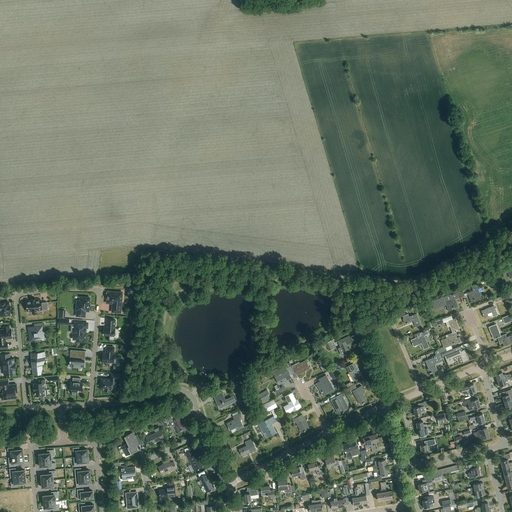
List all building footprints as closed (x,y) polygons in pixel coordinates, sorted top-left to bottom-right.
[(482,298),(478,289),(481,288),(479,283),(471,286),(473,290),(468,292),(472,302),(482,298)] [(123,292),(108,291),(108,293),(107,293),(107,296),(107,303),(113,304),(112,312),(121,313),(123,292)] [(450,294),(431,301),(434,310),(446,305),(449,311),(452,309),(452,308),(458,305),(456,300),(454,297),(458,296),(457,295),(456,293),(450,295),(450,294)] [(77,304),(76,310),(77,310),(76,316),(85,317),(86,311),(89,311),(89,307),(90,307),(90,304),(89,304),(90,298),(81,297),(80,304),(77,304)] [(0,298),(0,311),(1,312),(1,315),(10,315),(10,311),(11,311),(10,306),(9,306),(9,302),(1,303),(0,298)] [(41,300),(36,300),(36,299),(31,299),(31,301),(26,301),(27,311),(32,311),(32,313),(37,313),(37,310),(42,310),(48,310),(47,302),(41,303),(41,300)] [(488,308),(482,310),(484,317),(493,314),(493,316),(498,314),(494,305),(487,308),(488,308)] [(417,313),(409,316),(408,314),(406,315),(405,312),(399,314),(400,317),(403,316),(404,318),(403,319),(404,324),(413,320),(416,327),(421,324),(417,313)] [(511,319),(510,315),(503,317),(505,323),(511,320),(511,319)] [(448,320),(451,326),(453,332),(456,331),(457,331),(460,329),(456,318),(448,320)] [(108,319),(107,328),(105,328),(104,335),(114,336),(115,320),(108,319)] [(442,319),(433,323),(435,327),(438,326),(437,325),(444,322),(442,319)] [(86,340),(87,333),(86,333),(86,327),(87,328),(88,323),(75,322),(74,338),(77,338),(77,341),(82,342),(82,340),(86,340)] [(41,338),(41,333),(43,332),(42,328),(45,328),(42,328),(42,323),(34,323),(34,327),(32,327),(32,329),(29,329),(29,334),(30,334),(31,340),(35,340),(35,346),(36,346),(35,338),(41,338)] [(498,338),(499,340),(507,337),(505,334),(501,336),(496,324),(489,327),(492,333),(494,338),(497,337),(497,338),(498,338)] [(0,339),(1,342),(0,342),(0,348),(7,348),(7,342),(5,342),(5,338),(12,337),(12,338),(11,329),(10,329),(9,327),(4,328),(4,329),(0,329),(0,339)] [(424,335),(428,333),(427,330),(421,333),(422,335),(417,337),(411,340),(414,346),(422,343),(424,348),(429,346),(424,335)] [(444,347),(439,348),(441,353),(447,350),(446,347),(453,345),(452,344),(454,343),(455,344),(461,341),(459,336),(457,337),(456,335),(457,334),(456,331),(453,332),(451,333),(448,334),(449,337),(441,340),(444,347)] [(511,343),(511,342),(511,334),(507,337),(499,340),(500,343),(503,342),(505,345),(511,343)] [(347,343),(352,341),(349,336),(338,340),(342,347),(338,348),(341,355),(351,351),(347,343)] [(334,348),(330,340),(325,343),(329,351),(334,348)] [(114,362),(115,354),(113,354),(114,347),(107,347),(106,351),(107,351),(107,354),(103,353),(102,361),(114,362)] [(454,348),(441,353),(443,357),(445,356),(449,365),(454,363),(455,363),(455,362),(455,361),(454,360),(453,358),(458,356),(460,355),(463,362),(469,360),(465,349),(463,350),(461,351),(461,349),(455,351),(454,348)] [(85,351),(71,350),(69,366),(67,366),(84,368),(85,358),(84,358),(85,351)] [(441,353),(439,350),(435,351),(437,355),(433,356),(434,358),(426,361),(429,368),(428,369),(430,373),(432,372),(431,372),(437,370),(434,364),(444,360),(443,357),(441,353)] [(43,365),(42,357),(46,357),(45,352),(31,353),(33,370),(32,370),(33,375),(41,374),(43,365)] [(15,368),(16,368),(16,363),(15,363),(14,359),(11,359),(10,353),(1,354),(2,360),(3,360),(4,375),(16,374),(15,368)] [(298,374),(305,371),(304,369),(310,366),(306,360),(294,366),(293,364),(290,366),(293,373),(294,373),(297,372),(298,374)] [(347,367),(354,380),(361,376),(363,375),(358,365),(355,362),(347,367)] [(291,374),(293,373),(290,366),(288,363),(273,371),(279,382),(285,379),(286,380),(292,377),(291,374)] [(333,368),(329,370),(333,379),(337,377),(333,368)] [(498,380),(511,376),(510,374),(507,375),(506,374),(503,375),(502,372),(496,374),(498,380)] [(100,388),(105,389),(105,391),(110,391),(110,389),(115,390),(116,380),(120,380),(121,374),(111,374),(111,379),(101,378),(100,388)] [(326,379),(328,378),(327,375),(321,378),(322,380),(317,382),(324,395),(332,391),(326,379)] [(511,376),(498,380),(499,386),(509,383),(508,380),(511,379),(511,376)] [(78,390),(83,391),(83,382),(80,382),(80,378),(73,377),(73,381),(70,381),(70,386),(71,386),(71,394),(78,395),(78,390)] [(16,393),(17,393),(17,384),(9,385),(8,380),(0,381),(0,388),(5,388),(6,394),(3,394),(2,395),(2,399),(3,399),(6,399),(6,400),(7,400),(7,399),(15,398),(16,397),(16,393)] [(40,383),(34,384),(34,385),(33,385),(34,387),(33,387),(33,389),(34,389),(34,391),(35,391),(35,396),(45,395),(45,394),(48,394),(47,389),(44,389),(44,383),(45,383),(45,380),(40,380),(40,383)] [(467,386),(461,388),(463,394),(469,392),(470,394),(476,392),(474,383),(467,385),(467,386)] [(364,396),(362,392),(365,391),(364,389),(362,385),(353,390),(361,404),(365,401),(365,403),(370,400),(366,395),(364,396)] [(511,392),(511,389),(505,391),(506,395),(502,396),(504,402),(511,399),(511,392)] [(343,396),(346,395),(345,394),(344,391),(335,396),(336,396),(331,399),(332,401),(339,413),(343,411),(343,412),(344,411),(347,409),(346,408),(348,407),(343,396)] [(220,408),(236,401),(234,395),(226,399),(222,392),(214,395),(220,408)] [(300,407),(301,406),(299,402),(298,403),(293,392),(286,396),(291,406),(287,408),(289,412),(300,407)] [(464,406),(469,405),(471,409),(474,408),(481,407),(478,398),(472,400),(472,398),(463,401),(464,406)] [(262,405),(265,413),(278,406),(274,399),(262,405)] [(422,415),(421,411),(425,411),(425,407),(428,406),(427,401),(424,401),(424,402),(418,403),(419,407),(414,408),(415,416),(422,415)] [(274,409),(271,410),(277,421),(280,419),(274,409)] [(235,419),(227,423),(230,430),(231,429),(233,432),(237,430),(244,427),(240,418),(242,417),(240,413),(233,416),(235,419)] [(439,425),(449,422),(448,418),(446,419),(444,413),(436,415),(437,421),(438,421),(439,425)] [(471,421),(475,420),(476,424),(479,423),(485,422),(483,413),(476,415),(473,416),(470,417),(471,421)] [(183,423),(182,422),(180,417),(176,418),(174,414),(165,418),(167,423),(170,421),(173,427),(175,426),(178,432),(182,430),(183,431),(188,428),(185,422),(183,423)] [(303,414),(299,416),(294,419),(295,422),(297,421),(302,432),(310,428),(303,414)] [(264,433),(266,431),(269,437),(277,432),(272,424),(277,422),(274,416),(259,423),(264,433)] [(442,430),(443,434),(451,432),(449,424),(446,425),(447,429),(442,430)] [(426,434),(425,431),(432,430),(431,426),(418,428),(419,435),(426,434)] [(147,446),(161,439),(161,440),(165,439),(159,427),(155,429),(156,432),(146,437),(147,440),(145,441),(147,446)] [(483,438),(490,436),(487,428),(481,430),(477,431),(480,439),(483,438)] [(126,456),(138,450),(136,446),(140,445),(136,437),(136,438),(135,436),(135,435),(134,432),(126,436),(130,445),(123,449),(126,456)] [(370,435),(373,442),(378,440),(379,442),(384,441),(382,436),(379,437),(377,433),(370,435)] [(366,444),(373,442),(370,435),(364,437),(366,444)] [(243,456),(257,449),(252,438),(245,442),(247,445),(239,449),(243,456)] [(428,452),(432,451),(430,445),(436,444),(435,439),(425,441),(425,444),(420,445),(422,454),(428,452)] [(359,447),(358,447),(356,440),(349,442),(352,455),(355,454),(360,452),(359,447)] [(352,455),(349,442),(342,444),(344,451),(347,450),(348,452),(346,455),(347,457),(348,457),(349,459),(353,458),(352,455)] [(7,451),(9,451),(10,457),(23,456),(23,449),(14,450),(13,447),(7,448),(7,451)] [(76,452),(76,458),(89,456),(89,450),(80,451),(79,448),(73,448),(73,452),(76,452)] [(203,466),(200,461),(201,460),(198,453),(194,455),(192,450),(185,453),(187,457),(188,457),(195,470),(203,466)] [(48,454),(39,455),(40,461),(53,460),(52,454),(54,454),(54,451),(48,451),(48,454)] [(15,466),(15,463),(24,462),(23,456),(10,457),(8,457),(9,463),(9,466),(15,466)] [(89,456),(76,458),(77,464),(75,464),(75,467),(81,466),(81,464),(90,463),(89,456)] [(335,467),(340,465),(338,460),(335,460),(334,456),(325,459),(328,467),(334,465),(335,467)] [(374,466),(374,469),(387,466),(386,459),(379,461),(379,464),(374,466)] [(501,461),(503,467),(510,466),(508,459),(501,461)] [(53,465),(53,460),(40,461),(40,468),(49,467),(50,470),(55,469),(55,465),(53,465)] [(174,470),(177,468),(174,461),(171,463),(170,460),(164,463),(165,464),(159,466),(160,470),(162,474),(174,469),(174,470)] [(339,461),(342,473),(345,472),(345,469),(349,468),(348,465),(347,466),(345,460),(342,461),(342,460),(339,461)] [(324,474),(321,464),(318,465),(317,461),(308,464),(310,470),(316,468),(318,475),(324,474)] [(470,469),(470,472),(469,472),(467,475),(469,476),(470,478),(476,477),(475,475),(480,474),(479,466),(475,467),(474,464),(465,466),(466,470),(470,469)] [(135,467),(127,468),(127,466),(121,466),(122,475),(128,475),(128,477),(136,476),(135,467)] [(302,479),(307,478),(304,471),(301,472),(300,466),(291,468),(294,476),(300,474),(302,479)] [(387,466),(374,469),(376,476),(389,473),(387,466)] [(511,472),(510,466),(503,467),(504,474),(511,472)] [(13,477),(25,476),(25,470),(16,471),(15,468),(9,468),(9,472),(10,478),(13,477)] [(78,474),(79,478),(90,476),(90,470),(81,471),(81,468),(75,468),(75,474),(78,474)] [(41,475),(42,481),(53,480),(53,477),(56,476),(56,471),(49,471),(50,474),(41,475)] [(203,485),(204,484),(207,492),(211,490),(212,490),(212,491),(216,489),(214,484),(212,484),(211,483),(208,476),(209,476),(208,473),(199,477),(203,485)] [(25,476),(13,477),(14,482),(10,482),(11,487),(17,486),(17,483),(26,483),(25,476)] [(90,476),(79,478),(79,481),(76,482),(76,487),(83,487),(83,483),(91,483),(90,476)] [(424,480),(425,482),(418,484),(420,491),(430,489),(428,482),(432,481),(432,478),(424,480)] [(53,480),(42,481),(42,488),(51,487),(51,490),(57,490),(57,484),(54,484),(53,480)] [(288,480),(279,481),(280,490),(284,489),(285,490),(286,493),(292,492),(291,484),(288,484),(288,480)] [(383,485),(386,499),(393,498),(392,490),(387,491),(386,488),(385,485),(387,485),(386,481),(380,482),(381,485),(383,485)] [(471,490),(484,488),(483,482),(473,484),(474,488),(470,488),(471,490)] [(160,498),(176,496),(175,484),(167,485),(167,488),(159,489),(160,498)] [(274,496),(274,489),(271,490),(270,485),(261,486),(262,495),(268,495),(268,497),(274,496)] [(383,485),(381,485),(381,489),(381,492),(377,493),(378,500),(386,499),(383,485)] [(471,493),(475,492),(476,496),(479,496),(479,495),(485,494),(484,488),(471,490),(471,493)] [(93,498),(93,491),(84,492),(84,489),(77,489),(78,499),(81,498),(81,499),(93,498)] [(246,503),(248,502),(249,506),(254,505),(254,501),(252,502),(251,495),(256,494),(256,489),(247,490),(247,493),(245,494),(246,503)] [(353,497),(354,504),(361,503),(359,496),(358,494),(359,493),(358,490),(355,490),(356,496),(353,497)] [(43,495),(43,502),(56,501),(56,497),(58,496),(58,491),(51,492),(52,494),(43,495)] [(128,508),(138,507),(137,492),(126,493),(128,508)] [(430,506),(433,506),(432,503),(435,502),(433,495),(425,497),(425,499),(423,500),(424,508),(430,506)] [(321,499),(315,501),(315,503),(317,510),(319,510),(320,511),(323,511),(323,509),(322,502),(321,499)] [(450,500),(442,501),(444,508),(451,506),(450,500)] [(56,501),(43,502),(44,509),(53,508),(53,511),(59,510),(59,504),(57,505),(56,501)] [(85,506),(85,502),(79,503),(79,511),(89,511),(95,511),(94,505),(85,506)] [(475,509),(475,511),(489,508),(488,502),(482,503),(482,507),(477,508),(477,509),(475,509)]
